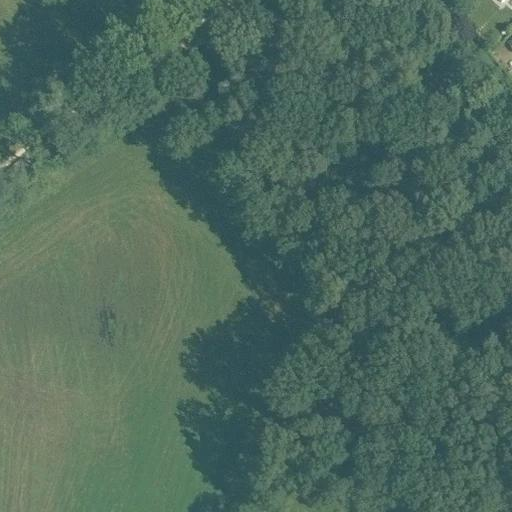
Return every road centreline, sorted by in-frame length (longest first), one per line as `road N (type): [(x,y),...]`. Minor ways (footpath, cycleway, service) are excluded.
road 1 (track): [(244,0),(0,175)]
road 2 (track): [(511,158),(382,0)]
